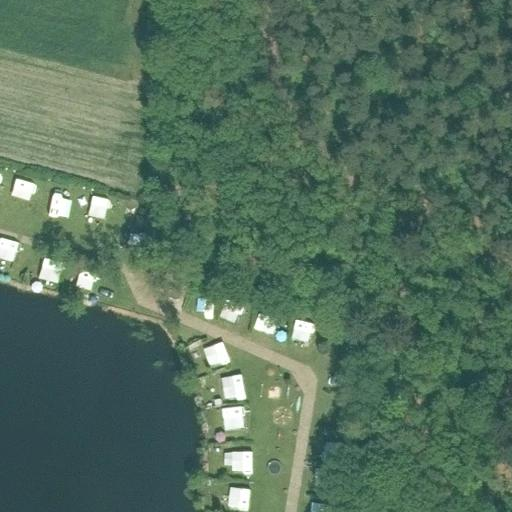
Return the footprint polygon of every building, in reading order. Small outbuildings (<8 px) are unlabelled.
[(79,290),(104,299),(110,282),(85,273),(79,290)] [(224,356),(231,376),(240,372),(233,352),(224,356)] [(216,388),(218,403),(237,399),(234,384),(216,388)] [(235,418),(236,445),(256,444),(255,417),(235,418)] [(234,474),(259,473),(258,456),(233,458),(234,474)]
